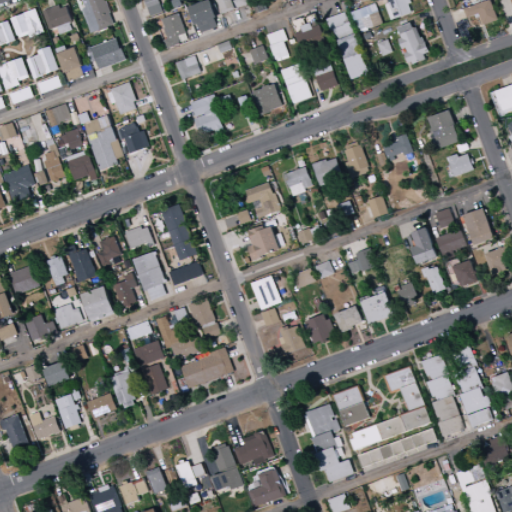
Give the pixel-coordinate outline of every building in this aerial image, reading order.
[(91,33),(82,9),(86,8),(83,0),(105,0),(106,2),(108,1),(113,13),(111,14),(115,24),(91,33)] [(159,0),(164,13),(151,17),(145,0),(159,0)] [(202,33),(199,25),(196,26),(189,8),(211,0),(218,18),(216,19),(219,27),(202,33)] [(225,15),(219,0),(234,0),(235,2),(237,9),(237,10),(225,15)] [(236,0),(237,2),(235,2),(237,9),(249,5),(247,0),(236,0)] [(258,0),(264,0),(265,2),(268,10),(257,14),(255,9),(252,2),(258,0)] [(394,19),(389,3),(387,0),(410,0),(412,3),(408,5),(411,13),(394,19)] [(463,2),(468,0),(491,0),(499,20),(482,26),(481,27),(478,18),(476,19),(475,16),(469,18),(463,2)] [(394,19),(390,20),(385,5),(389,3),(394,19)] [(43,11),(60,5),(61,9),(67,6),(73,21),(50,30),(43,11)] [(12,18),(25,14),(25,13),(29,11),(37,8),(46,32),(31,38),(29,34),(19,38),(12,18)] [(349,22),(345,12),(326,19),(331,30),(333,29),(344,25),(344,24),(349,22)] [(378,12),(369,15),(369,16),(373,27),(373,28),(383,24),(378,12)] [(163,20),(180,13),(187,33),(186,34),(188,40),(182,42),(182,43),(174,46),(174,47),(168,49),(165,40),(168,39),(164,29),(166,28),(163,21),(163,20)] [(303,53),(292,21),(315,13),(327,44),(303,53)] [(369,16),(361,19),(365,30),(373,27),(369,16)] [(0,23),(9,21),(16,41),(7,44),(6,43),(1,45),(2,46),(0,46),(0,23)] [(354,34),(349,22),(344,24),(344,25),(333,29),(337,40),(354,34)] [(398,28),(411,23),(414,29),(417,27),(421,38),(423,37),(425,43),(425,42),(425,43),(429,52),(424,55),(426,60),(413,65),(412,62),(409,63),(405,54),(408,53),(406,48),(403,49),(400,40),(402,38),(398,28)] [(284,42),(288,41),(284,29),(268,35),(271,45),(284,41),(284,42)] [(80,40),(78,32),(68,36),(71,43),(80,40)] [(361,52),(357,41),(359,39),(357,33),(354,34),(337,40),(344,59),(361,52)] [(91,48),(117,38),(121,47),(122,49),(123,48),(127,58),(99,69),(91,48)] [(377,43),(387,39),(392,53),(382,57),(377,43)] [(218,45),(230,41),(233,49),(222,53),(218,45)] [(289,55),(284,42),(284,41),(271,45),(271,46),(276,60),(278,59),(289,55)] [(250,50),(252,50),(264,45),(269,59),(255,64),(250,50)] [(27,60),(39,55),(38,51),(44,49),(51,46),(60,69),(53,72),(46,74),(43,75),(44,76),(34,80),(27,60)] [(58,53),(59,53),(78,46),(85,66),(81,67),(85,76),(69,82),(66,73),(65,73),(58,53)] [(220,54),(232,50),(235,56),(223,61),(220,54)] [(344,59),(361,52),(366,65),(369,64),(373,74),(353,81),(344,59)] [(176,63),(188,59),(196,56),(202,72),(185,79),(183,80),(176,63)] [(0,74),(0,65),(10,62),(23,57),(29,74),(18,79),(19,80),(20,85),(6,90),(0,74)] [(331,62),(333,70),(317,76),(314,69),(331,62)] [(300,63),(306,79),(288,86),(282,70),(300,63)] [(333,70),(339,85),(322,91),(317,76),(333,70)] [(38,84),(59,76),(63,86),(42,94),(38,84)] [(306,79),(313,97),(295,104),(288,86),(306,79)] [(131,82),(138,101),(135,102),(135,104),(137,109),(121,115),(117,103),(113,92),(112,89),(131,82)] [(254,92),(264,88),(263,87),(270,84),(270,86),(275,84),(284,106),(272,110),(272,112),(263,116),(254,92)] [(9,94),(30,86),(34,97),(13,105),(9,94)] [(511,110),(511,90),(492,90),(492,110),(511,110)] [(113,92),(108,93),(112,104),(117,103),(113,92)] [(192,103),(216,94),(222,112),(219,113),(224,127),(201,135),(198,126),(195,119),(197,118),(195,110),(192,103)] [(247,95),(255,116),(247,119),(239,98),(247,95)] [(46,111),(67,104),(72,118),(61,123),(61,124),(52,128),(47,115),(46,111)] [(436,133),(430,117),(449,111),(451,110),(457,124),(456,125),(436,132),(436,133)] [(88,135),(84,124),(108,115),(112,127),(88,135)] [(0,127),(15,122),(20,135),(4,141),(0,130),(0,127)] [(127,137),(123,127),(136,123),(137,127),(139,127),(141,132),(140,132),(127,137)] [(442,149),(436,133),(436,132),(456,125),(462,142),(442,149)] [(100,171),(87,136),(88,135),(112,127),(112,126),(118,141),(111,143),(119,164),(118,165),(100,171)] [(65,133),(78,128),(85,145),(69,151),(66,144),(63,145),(60,137),(66,134),(65,133)] [(146,149),(131,154),(125,138),(127,137),(140,132),(146,149)] [(390,159),(386,147),(394,144),(400,141),(399,139),(399,137),(409,133),(416,153),(406,157),(404,154),(396,157),(398,161),(394,162),(392,159),(390,159)] [(348,150),(347,146),(359,142),(360,145),(348,150)] [(458,146),(467,142),(469,146),(470,150),(461,153),(458,146)] [(345,151),(348,150),(360,145),(362,145),(370,167),(354,173),(345,151)] [(54,151),(57,158),(59,157),(66,177),(52,182),(44,162),(49,160),(47,154),(54,151)] [(385,152),(389,164),(382,167),(378,155),(385,152)] [(67,161),(73,159),(72,157),(77,154),(78,157),(89,153),(96,173),(85,177),(75,181),(67,161)] [(450,158),(460,154),(461,157),(470,154),(476,170),(457,177),(457,176),(452,165),(450,158)] [(314,165),(328,159),(328,161),(328,162),(338,158),(345,178),(322,186),(321,185),(314,166),(314,165)] [(29,165),(37,185),(31,187),(29,188),(31,193),(30,193),(32,197),(14,204),(3,175),(29,165)] [(452,165),(447,167),(451,178),(457,176),(452,165)] [(305,189),(303,183),(290,188),(285,175),(296,171),(295,169),(299,168),(300,169),(307,167),(307,168),(314,186),(305,189)] [(44,171),(48,183),(40,186),(39,183),(37,183),(34,174),(44,171)] [(256,210),(259,219),(267,216),(267,215),(278,211),(277,209),(280,208),(279,204),(278,204),(270,183),(246,191),(248,195),(251,203),(260,200),(263,208),(256,210)] [(303,183),(305,189),(306,192),(294,197),(290,188),(303,183)] [(410,189),(414,201),(426,197),(421,185),(410,189)] [(312,190),(318,187),(320,193),(314,195),(312,190)] [(299,195),(307,193),(309,201),(302,203),(299,195)] [(388,215),(382,197),(368,201),(373,219),(388,215)] [(338,206),(351,201),(356,214),(342,219),(338,206)] [(188,225),(183,213),(180,204),(162,211),(169,232),(188,225)] [(436,213),(450,208),(455,224),(442,229),(436,213)] [(477,246),(468,223),(466,217),(466,216),(485,208),(485,210),(488,216),(496,239),(477,246)] [(248,210),(253,221),(242,225),(240,219),(238,214),(248,210)] [(193,239),(174,246),(169,232),(188,225),(190,231),(193,239)] [(254,261),(249,247),(255,245),(254,241),(252,234),(251,231),(266,226),(267,229),(274,227),(282,249),(261,257),(262,258),(254,261)] [(126,232),(142,227),(143,229),(149,227),(155,243),(151,245),(150,242),(132,249),(127,237),(128,237),(126,232)] [(299,233),(312,228),(316,241),(303,246),(301,241),(300,241),(298,237),(300,236),(299,233)] [(414,248),(419,246),(414,233),(428,228),(439,258),(420,265),(414,248)] [(437,238),(461,230),(467,247),(454,252),(456,257),(445,261),(437,238)] [(110,237),(110,238),(115,237),(122,255),(109,259),(110,263),(103,266),(99,255),(105,253),(101,242),(106,240),(106,239),(110,237)] [(193,239),(196,248),(199,254),(180,261),(174,246),(193,239)] [(87,249),(94,267),(95,267),(96,271),(97,276),(79,284),(75,274),(76,274),(70,256),(66,257),(64,249),(76,245),(78,252),(87,249)] [(487,255),(501,249),(500,248),(503,247),(504,248),(508,246),(511,255),(511,269),(507,271),(495,275),(487,255)] [(356,254),(372,248),(378,267),(363,272),(363,271),(356,254)] [(133,260),(154,252),(154,253),(157,252),(158,255),(157,256),(161,267),(138,275),(133,260)] [(47,261),(50,261),(62,256),(69,275),(63,277),(66,283),(57,287),(49,265),(47,261)] [(462,285),(462,286),(454,285),(447,266),(449,262),(459,258),(461,259),(463,264),(455,267),(461,283),(462,285)] [(170,272),(200,261),(205,275),(204,276),(175,286),(170,272)] [(316,267),(330,261),(335,274),(322,280),(316,267)] [(455,267),(463,264),(472,261),(479,281),(465,287),(463,287),(462,285),(461,283),(455,267)] [(33,265),(41,287),(17,295),(9,274),(33,265)] [(49,265),(39,269),(48,294),(58,290),(57,287),(49,265)] [(138,275),(161,267),(166,280),(167,279),(168,283),(145,292),(138,275)] [(423,270),(430,267),(431,269),(438,267),(447,289),(442,291),(436,294),(434,294),(428,278),(426,279),(423,270)] [(299,289),(293,276),(312,268),(317,282),(299,289)] [(121,309),(136,304),(132,290),(137,289),(132,274),(123,277),(125,283),(114,287),(121,309)] [(252,284),(273,276),(283,303),(263,310),(260,305),(258,298),(252,284)] [(402,287),(413,282),(419,298),(415,299),(417,303),(410,306),(408,303),(405,305),(399,291),(403,290),(402,287)] [(106,287),(115,312),(92,321),(82,295),(106,287)] [(0,295),(7,293),(15,316),(0,321),(0,295)] [(363,302),(387,293),(396,316),(383,321),(372,325),(363,302)] [(209,298),(217,321),(198,328),(189,305),(209,298)] [(315,305),(321,303),(322,302),(327,313),(320,316),(318,312),(316,306),(315,305)] [(71,304),(74,310),(79,308),(84,321),(61,330),(54,311),(71,304)] [(336,315),(358,306),(365,322),(354,326),(355,327),(355,329),(344,334),(336,315)] [(185,308),(191,323),(179,327),(174,312),(185,308)] [(262,313),(276,308),(281,322),(267,327),(265,322),(262,313)] [(25,321),(43,315),(46,325),(54,322),(59,335),(43,341),(42,338),(33,341),(25,321)] [(307,322),(325,315),(328,320),(331,319),(337,335),(334,337),(327,339),(328,341),(322,344),(321,342),(315,344),(307,322)] [(157,323),(167,319),(169,323),(172,322),(174,328),(177,328),(181,339),(179,339),(178,335),(170,338),(172,345),(171,345),(166,347),(157,323)] [(148,321),(152,331),(149,332),(150,334),(143,337),(133,340),(129,329),(148,321)] [(0,328),(14,323),(19,335),(1,342),(0,339),(0,328)] [(218,323),(222,335),(208,340),(203,329),(216,324),(218,323)] [(280,330),(289,326),(290,329),(298,326),(307,347),(286,355),(282,344),(280,339),(283,337),(280,330)] [(170,338),(178,335),(179,339),(180,342),(172,345),(170,338)] [(177,361),(203,352),(197,336),(180,342),(172,345),(171,345),(177,361)] [(158,341),(165,358),(140,367),(133,350),(146,345),(158,341)] [(460,373),(452,351),(471,344),(480,368),(478,369),(477,367),(460,373)] [(84,345),(89,358),(76,363),(71,350),(84,345)] [(130,348),(134,359),(125,362),(121,351),(130,348)] [(212,353),(226,348),(235,372),(204,383),(189,389),(181,367),(213,355),(212,353)] [(433,381),(432,377),(429,378),(427,373),(425,374),(423,369),(426,368),(424,363),(424,362),(443,355),(451,376),(449,377),(449,375),(433,381)] [(66,361),(72,380),(51,388),(44,369),(66,361)] [(40,364),(45,377),(44,377),(30,382),(25,369),(40,364)] [(159,364),(169,389),(151,396),(142,370),(159,364)] [(402,389),(403,391),(397,393),(393,395),(386,376),(413,366),(414,369),(413,370),(418,383),(402,389)] [(461,396),(454,376),(460,373),(477,367),(478,369),(484,387),(481,388),(461,396)] [(25,369),(11,375),(16,388),(29,383),(30,382),(25,369)] [(131,371),(135,383),(131,384),(137,399),(134,400),(135,406),(125,409),(123,405),(120,406),(111,379),(131,371)] [(494,379),(510,372),(511,379),(511,395),(504,399),(500,400),(494,384),(495,383),(494,379)] [(438,402),(437,397),(434,398),(428,383),(433,381),(449,375),(449,377),(457,397),(454,398),(454,396),(438,402)] [(29,383),(30,382),(44,377),(49,391),(42,394),(41,392),(33,395),(29,383)] [(410,412),(403,391),(402,389),(418,383),(426,406),(410,412)] [(335,398),(334,399),(332,395),(359,385),(363,395),(366,402),(364,402),(340,411),(335,398)] [(469,415),(461,396),(481,388),(485,398),(489,396),(493,406),(469,415)] [(71,392),(78,389),(82,399),(75,401),(72,394),(72,395),(71,392)] [(72,395),(72,394),(75,401),(76,405),(79,404),(81,409),(78,410),(83,423),(66,429),(56,400),(72,395)] [(111,394),(117,410),(104,415),(106,417),(97,421),(95,421),(88,402),(111,394)] [(443,423),(441,418),(439,419),(437,413),(434,404),(438,402),(454,396),(454,398),(461,416),(443,423)] [(364,402),(370,418),(346,427),(340,411),(364,402)] [(317,438),(308,413),(332,404),(336,417),(333,418),(334,421),(337,420),(342,431),(334,434),(333,432),(317,438)] [(47,429),(36,433),(34,433),(29,418),(28,419),(23,406),(26,406),(30,405),(33,406),(35,407),(38,409),(39,411),(40,413),(41,412),(44,421),(47,429)] [(408,433),(403,419),(402,419),(401,417),(401,416),(410,412),(426,406),(427,406),(429,409),(427,410),(432,424),(408,433)] [(469,416),(489,409),(494,421),(473,428),(469,416)] [(0,422),(19,415),(30,444),(14,450),(12,444),(10,444),(9,440),(10,440),(7,430),(4,431),(0,422)] [(440,424),(443,423),(461,416),(467,430),(445,438),(440,424)] [(56,417),(61,432),(47,437),(38,440),(36,433),(47,429),(44,421),(56,417)] [(378,426),(401,417),(402,419),(403,419),(408,433),(384,442),(384,441),(378,426)] [(356,452),(352,441),(356,439),(354,434),(378,426),(384,441),(356,452)] [(359,456),(433,429),(438,441),(363,468),(359,456)] [(234,450),(245,446),(243,439),(255,435),(254,434),(261,432),(261,433),(265,431),(267,435),(275,457),(265,460),(266,461),(254,466),(252,461),(240,466),(234,450)] [(319,454),(314,439),(317,438),(333,432),(334,434),(335,439),(339,448),(339,449),(336,450),(336,448),(319,454)] [(491,441),(505,436),(511,454),(511,457),(488,467),(481,451),(493,446),(491,441)] [(335,439),(340,437),(344,446),(339,448),(335,439)] [(216,492),(229,488),(230,491),(243,487),(228,443),(211,449),(220,475),(211,478),(216,492)] [(336,448),(336,450),(337,450),(340,459),(342,463),(350,460),(354,469),(355,469),(357,473),(331,483),(326,471),(321,473),(315,455),(319,454),(336,448)] [(337,450),(342,448),(345,456),(341,458),(340,459),(337,450)] [(177,466),(181,465),(180,462),(185,460),(186,463),(190,461),(201,489),(188,494),(177,466)] [(147,473),(160,467),(169,490),(155,495),(151,484),(150,484),(149,481),(150,481),(147,473)] [(470,504),(469,505),(457,474),(471,469),(476,482),(467,485),(468,488),(487,480),(493,495),(491,496),(470,504)] [(260,476),(275,470),(275,471),(278,470),(287,496),(256,508),(250,492),(264,487),(260,476)] [(396,478),(404,475),(411,492),(402,495),(396,478)] [(454,485),(451,487),(448,479),(456,476),(459,484),(454,485)] [(120,488),(124,486),(123,483),(128,481),(129,484),(138,481),(144,478),(150,492),(139,496),(140,501),(127,506),(120,488)] [(447,490),(454,485),(463,501),(456,506),(447,490)] [(115,486),(123,508),(112,511),(97,511),(91,496),(94,494),(115,486)] [(511,511),(503,511),(497,493),(511,486),(511,511)] [(198,493),(201,502),(191,506),(188,497),(198,493)] [(332,511),(329,501),(345,494),(351,510),(345,511),(332,511)] [(65,495),(69,504),(86,497),(91,511),(63,511),(58,497),(61,496),(65,495)] [(173,511),(168,501),(183,496),(187,507),(173,511)] [(472,511),(470,504),(491,496),(497,511),(472,511)]
